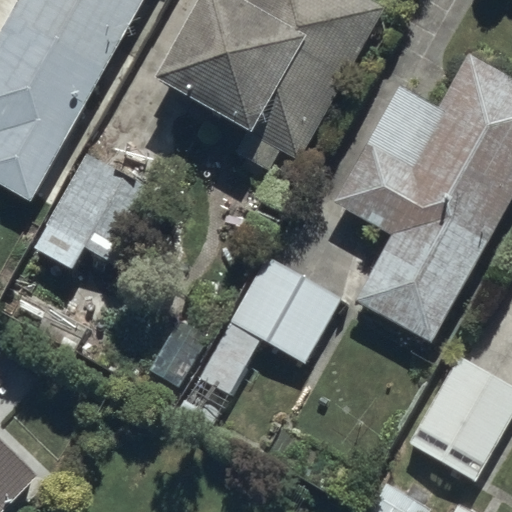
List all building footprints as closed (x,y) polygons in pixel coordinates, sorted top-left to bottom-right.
[(0,187),(32,206),(149,0),(8,0),(0,14),(8,18),(0,31),(0,187)] [(229,0),(208,0),(159,85),(249,137),(236,159),(268,178),(282,154),(298,163),(386,13),(364,0),(250,0),(245,9),(229,0)] [(356,303),(433,346),(511,204),(511,78),(470,56),(440,110),(402,89),(336,207),(392,238),(356,303)] [(89,157),(34,250),(75,274),(93,243),(130,265),(167,204),(89,157)] [(198,379),(229,397),(262,341),(305,367),(343,304),(268,259),(198,379)] [(511,389),(460,359),(410,447),(425,455),(413,476),(437,490),(450,469),(476,484),(511,419),(511,389)] [(0,511),(6,511),(38,481),(0,443),(0,511)] [(451,511),(472,511),(457,503),(451,511)]
